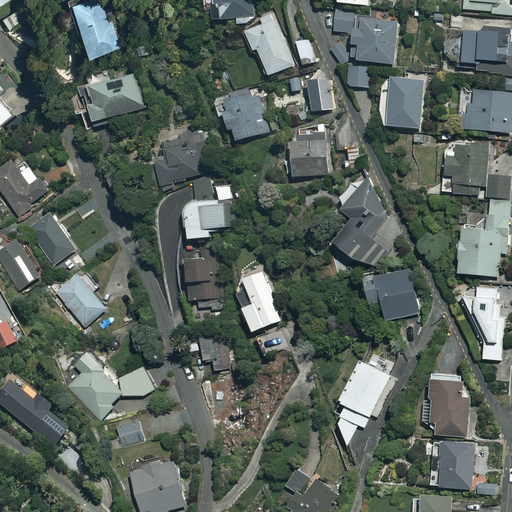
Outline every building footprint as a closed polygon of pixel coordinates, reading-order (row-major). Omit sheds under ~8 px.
[(123,47),(107,0),(88,0),(77,4),(81,10),(96,56),(123,47)] [(259,19),(257,0),(210,0),(211,13),(220,12),(221,21),(259,19)] [(511,0),(467,0),(467,10),(497,13),(496,15),(511,16),(511,0)] [(356,14),(339,12),(337,32),(353,34),(356,14)] [(400,22),(362,19),(359,47),(357,47),(355,62),(397,66),(400,22)] [(275,77),(298,66),(278,21),(251,33),(260,53),(263,51),(275,77)] [(451,43),(450,55),(458,64),(483,66),(483,72),(511,74),(511,30),(489,29),(488,34),(465,32),(451,43)] [(312,42),(301,44),(306,64),(317,61),(312,42)] [(372,68),(352,68),(352,88),(372,88),(372,68)] [(427,75),(411,74),(411,81),(398,80),(395,127),(423,129),(427,75)] [(149,110),(138,76),(98,89),(104,107),(99,108),(104,125),(149,110)] [(334,82),(322,82),(324,113),(335,112),(334,82)] [(0,87),(0,125),(18,112),(0,87)] [(239,133),(241,142),(272,135),(263,95),(255,97),(253,91),(237,95),(239,101),(232,102),(235,113),(231,114),(235,134),(239,133)] [(511,94),(480,93),(479,106),(474,106),(474,120),(468,120),(467,131),(511,133),(511,94)] [(347,122),(339,133),(340,151),(351,150),(352,162),(345,162),(351,170),(363,169),(362,148),(353,148),(352,122),(347,122)] [(333,176),(329,124),(302,126),(303,144),(298,144),(301,178),(333,176)] [(182,135),(183,140),(168,145),(172,159),(161,162),(169,191),(178,189),(176,184),(216,173),(203,129),(182,135)] [(495,198),(511,199),(511,178),(492,177),(494,148),(462,146),(461,160),(452,159),(451,179),(448,179),(447,194),(483,197),(484,190),(495,191),(495,198)] [(23,168),(19,162),(0,175),(0,185),(23,217),(55,194),(32,162),(23,168)] [(363,177),(347,199),(351,210),(348,214),(357,221),(340,243),(365,263),(382,268),(394,252),(378,239),(393,219),(373,179),(371,183),(363,177)] [(210,181),(196,183),(200,207),(194,208),(199,242),(218,239),(217,232),(240,229),(234,187),(222,188),(224,202),(214,203),(210,181)] [(511,252),(511,199),(495,198),(493,230),(469,228),(466,276),(503,278),(505,255),(511,255),(511,252)] [(79,250),(57,213),(30,229),(53,266),(79,250)] [(48,278),(28,242),(2,257),(23,293),(48,278)] [(210,259),(191,261),(194,303),(220,301),(217,263),(211,263),(210,259)] [(424,313),(413,268),(379,277),(379,274),(369,277),(377,307),(389,304),(394,321),(424,313)] [(112,311),(84,275),(61,294),(89,329),(112,311)] [(256,290),(246,294),(260,334),(289,323),(271,275),(253,281),(256,290)] [(502,287),(484,287),(484,298),(469,299),(486,336),(488,346),(489,361),(509,360),(507,318),(503,319),(502,287)] [(0,355),(21,346),(12,327),(0,332),(0,355)] [(224,335),(206,337),(209,364),(227,361),(224,335)] [(87,375),(69,387),(102,421),(120,409),(118,406),(130,397),(99,353),(81,366),(87,375)] [(354,407),(382,421),(400,381),(370,367),(372,364),(366,361),(345,403),(354,407)] [(465,377),(437,376),(435,399),(429,398),(427,422),(441,432),(441,437),(472,438),(473,398),(468,398),(469,382),(465,382),(465,377)] [(232,407),(229,378),(208,380),(211,409),(232,407)] [(38,404),(14,384),(0,400),(0,404),(58,452),(74,432),(56,417),(60,412),(43,398),(38,404)] [(354,407),(347,423),(355,463),(361,465),(382,421),(354,407)] [(144,442),(139,423),(120,428),(126,447),(144,442)] [(480,446),(439,443),(436,488),(477,491),(480,446)] [(191,508),(182,462),(149,469),(149,471),(137,473),(144,511),(171,511),(172,511),(191,508)] [(312,478),(301,471),(291,488),(302,494),(312,478)] [(334,511),(345,497),(322,481),(317,488),(312,485),(292,511),(334,511)] [(500,485),(483,484),(482,494),(499,495),(500,485)] [(429,500),(418,500),(417,511),(457,511),(459,499),(429,498),(429,500)]
